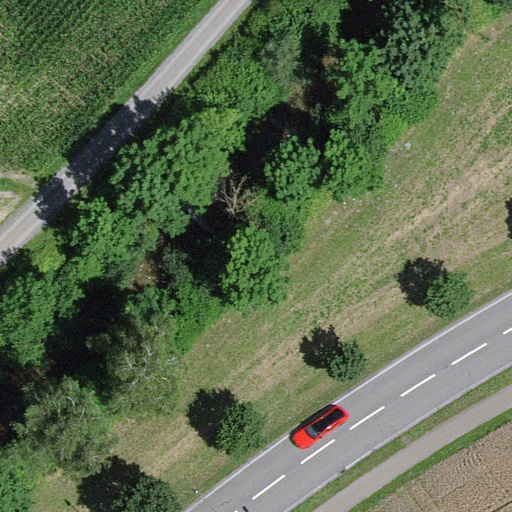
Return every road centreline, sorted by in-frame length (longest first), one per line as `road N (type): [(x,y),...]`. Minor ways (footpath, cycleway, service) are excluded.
road 1 (track): [(0,236),(240,0)]
road 2 (primary): [(246,511),(511,325)]
